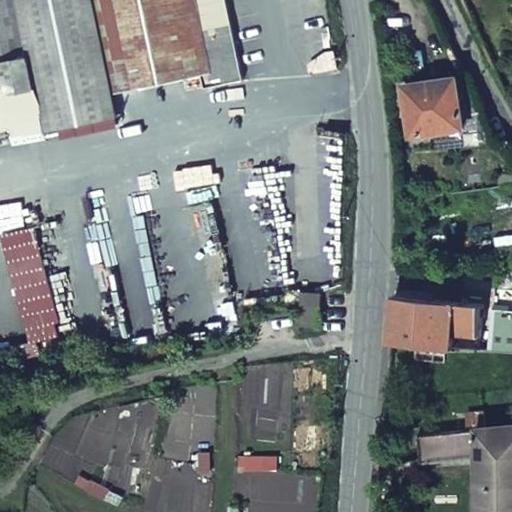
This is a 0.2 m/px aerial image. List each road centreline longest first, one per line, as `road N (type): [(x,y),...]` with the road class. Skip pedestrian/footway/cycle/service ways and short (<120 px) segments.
road 1 (residential): [(367,338),(197,365),(68,402),(5,491)]
road 2 (residential): [(367,338),(372,142),(354,0)]
road 3 (unknown): [(0,178),(193,132)]
road 4 (residential): [(352,511),(367,338)]
road 5 (residential): [(446,0),(503,126),(511,124)]
